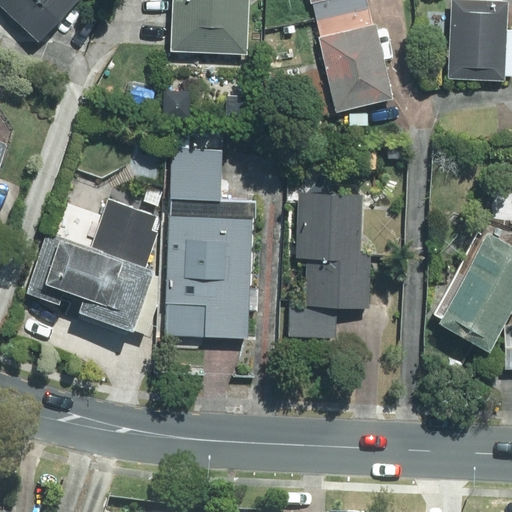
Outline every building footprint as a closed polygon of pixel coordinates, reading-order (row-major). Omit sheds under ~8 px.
[(69,0),(0,0),(0,9),(33,40),(69,0)] [(243,54),(245,0),(167,0),(165,50),(243,54)] [(367,6),(365,0),(307,0),(309,2),(311,2),(315,18),(367,6)] [(449,0),(446,80),(503,81),(503,76),(511,76),(511,52),(511,31),(505,30),(505,0),(449,0)] [(371,23),(367,6),(315,18),(319,35),(316,35),(333,110),(391,97),(374,22),(371,23)] [(157,91),(156,116),(186,117),(187,92),(157,91)] [(259,93),(219,93),(218,116),(258,117),(259,93)] [(165,146),(187,147),(187,130),(165,129),(165,146)] [(388,158),(399,158),(400,141),(389,140),(388,158)] [(166,197),(216,200),(219,151),(168,149),(166,197)] [(360,168),(373,169),(374,152),(361,152),(360,168)] [(365,307),(368,252),(355,251),(359,196),(296,192),(291,257),(304,258),(301,301),(286,300),(284,335),(331,337),(333,305),(365,307)] [(125,330),(147,269),(141,267),(154,230),(148,229),(152,216),(105,198),(88,247),(43,231),(22,292),(54,303),(56,297),(73,304),(71,311),(125,330)] [(243,337),(249,217),(165,214),(161,302),(162,302),(161,333),(243,337)] [(483,351),(511,299),(511,246),(483,230),(431,322),(483,351)] [(511,367),(511,323),(502,323),(502,368),(511,367)]
